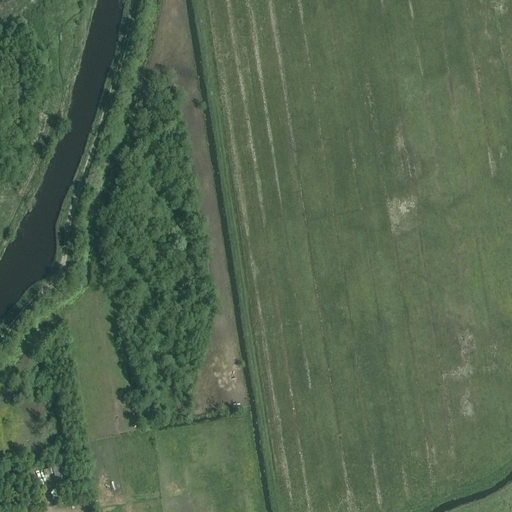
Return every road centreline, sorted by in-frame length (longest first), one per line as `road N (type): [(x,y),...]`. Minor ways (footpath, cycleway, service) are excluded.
road 1 (track): [(0,341),(60,270),(134,0)]
road 2 (track): [(0,240),(38,160),(88,0)]
